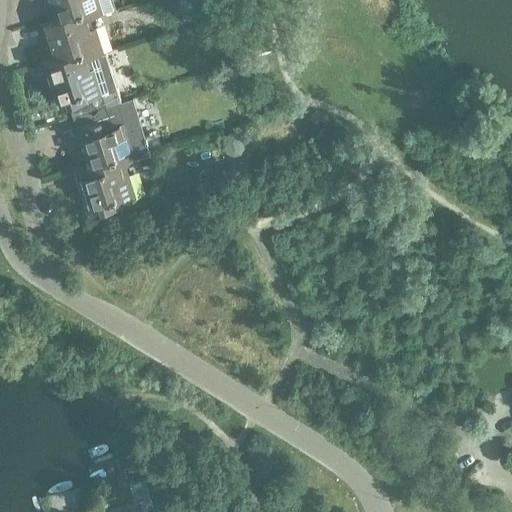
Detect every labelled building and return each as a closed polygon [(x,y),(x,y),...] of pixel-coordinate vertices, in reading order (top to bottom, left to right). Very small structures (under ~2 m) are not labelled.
[(70,23),(92,17),(114,10),(111,0),(47,0),(53,19),(42,22),(67,14),(70,23)] [(180,27),(164,32),(166,40),(201,29),(192,1),(174,7),(180,27)] [(70,23),(67,14),(42,22),(53,59),(67,55),(70,63),(103,53),(92,17),(70,23)] [(53,59),(42,63),(54,100),(67,96),(73,115),(106,105),(121,100),(106,52),(103,53),(70,63),(67,55),(53,59)] [(124,88),(127,98),(141,94),(139,86),(136,85),(124,88)] [(106,105),(73,115),(77,127),(75,127),(86,164),(100,160),(103,169),(121,163),(136,159),(127,132),(123,133),(120,122),(112,124),(106,105)] [(125,174),(121,163),(103,169),(100,160),(86,164),(75,168),(86,206),(100,201),(102,209),(136,199),(128,173),(125,174)]
